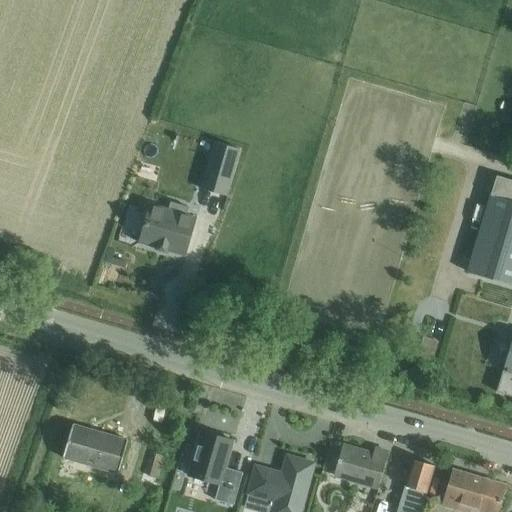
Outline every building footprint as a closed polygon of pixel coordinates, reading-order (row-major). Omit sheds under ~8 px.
[(214,142),(200,189),(226,196),(239,150),(214,142)] [(468,272),(511,285),(511,180),(497,176),(468,272)] [(168,210),(149,204),(138,243),(157,248),(156,250),(165,252),(166,251),(185,257),(196,218),(186,215),(188,207),(170,202),(168,210)] [(511,337),(496,392),(511,396),(511,337)] [(187,476),(219,485),(214,500),(233,506),(242,473),(225,468),(233,441),(200,431),(187,476)] [(60,466),(115,482),(125,448),(69,432),(60,466)] [(334,476),(377,489),(388,453),(374,449),(373,454),(342,445),(334,476)] [(149,450),(140,482),(158,487),(167,455),(149,450)] [(255,467),(248,494),(275,501),(271,511),(300,511),(314,464),(287,456),(282,474),(255,467)] [(421,511),(435,466),(413,460),(399,505),(414,509),(412,511),(421,511)] [(497,511),(505,486),(453,471),(450,482),(444,480),(437,503),(443,504),(443,506),(464,511),(466,506),(485,511),(497,511)]
